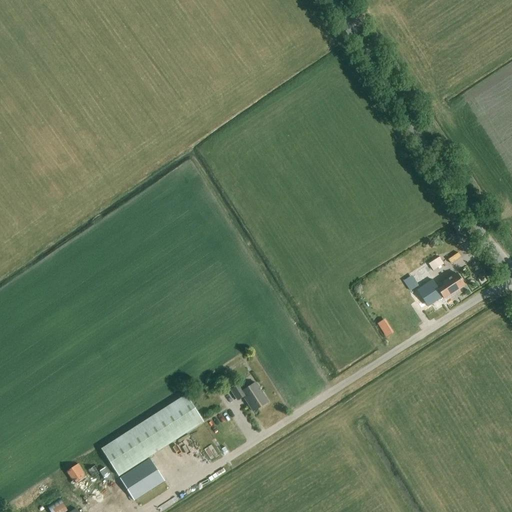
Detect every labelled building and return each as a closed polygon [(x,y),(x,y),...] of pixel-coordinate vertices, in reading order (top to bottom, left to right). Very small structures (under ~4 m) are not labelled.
[(422,278),(443,265),(439,258),(418,271),(422,278)] [(456,274),(437,286),(445,298),(464,286),(456,274)] [(403,281),(410,292),(419,286),(412,276),(403,281)] [(436,287),(431,278),(419,286),(410,292),(422,310),(443,297),(444,299),(445,298),(437,286),(436,287)] [(240,385),(230,391),(237,401),(243,397),(252,412),(268,403),(255,383),(243,391),(240,385)] [(101,450),(118,477),(203,423),(186,395),(101,450)] [(120,479),(134,501),(164,482),(150,459),(120,479)] [(95,468),(84,475),(78,465),(67,473),(73,482),(70,483),(85,506),(99,497),(89,482),(99,475),(95,468)] [(47,508),(50,511),(66,511),(68,511),(60,500),(47,508)]
